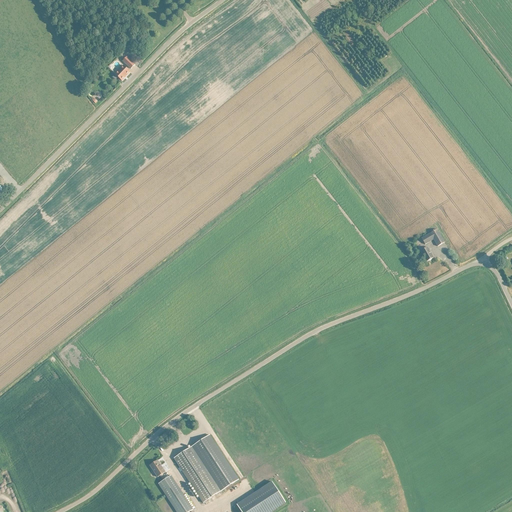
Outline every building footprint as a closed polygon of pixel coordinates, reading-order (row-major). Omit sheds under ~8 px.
[(127,57),(123,61),(131,69),(135,65),(127,57)] [(123,66),(115,75),(122,81),(130,72),(123,66)] [(437,230),(436,231),(430,234),(434,240),(438,247),(445,243),(437,230)] [(434,240),(430,234),(421,239),(425,245),(434,240)] [(434,258),(433,256),(428,248),(421,252),(426,261),(434,258)] [(210,435),(174,459),(203,503),(239,480),(210,435)] [(162,468),(161,466),(158,462),(150,466),(158,478),(166,473),(165,473),(168,471),(164,466),(162,468)] [(158,484),(173,506),(176,511),(189,511),(193,510),(171,476),(158,484)] [(272,511),(286,503),(272,482),(237,505),(241,511),(272,511)]
